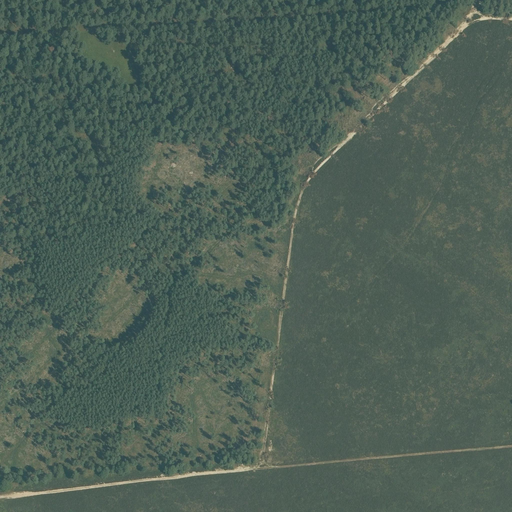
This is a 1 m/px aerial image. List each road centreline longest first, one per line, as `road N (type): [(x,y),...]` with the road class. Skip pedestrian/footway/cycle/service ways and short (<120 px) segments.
road 1 (track): [(474,16),(302,192),(261,467)]
road 2 (track): [(0,456),(224,232),(293,224)]
road 3 (track): [(261,467),(0,495)]
road 4 (track): [(511,446),(261,467)]
